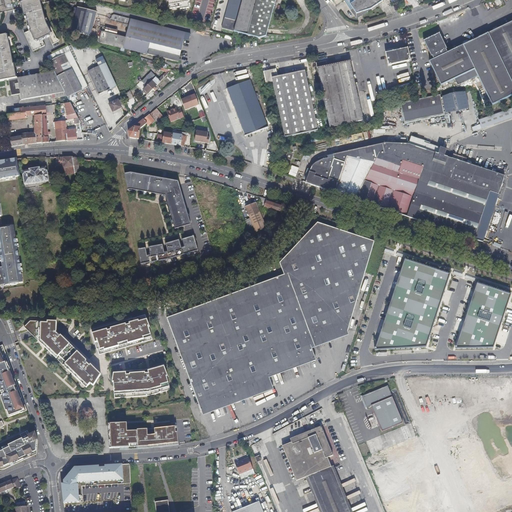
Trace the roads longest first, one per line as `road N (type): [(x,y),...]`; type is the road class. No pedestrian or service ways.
road 1 (residential): [(53,464),(225,443),(385,371),(511,367)]
road 2 (tertiary): [(440,242),(216,168),(129,151)]
road 3 (unknown): [(455,511),(395,371)]
road 4 (residential): [(53,464),(5,335)]
road 5 (unknown): [(508,151),(443,132),(375,137)]
road 6 (unknown): [(379,511),(322,394)]
road 7 (unknown): [(330,372),(214,425)]
road 8 (unclassified): [(204,68),(324,44)]
